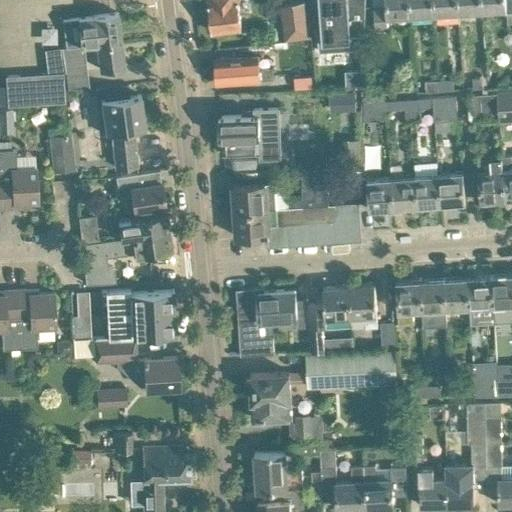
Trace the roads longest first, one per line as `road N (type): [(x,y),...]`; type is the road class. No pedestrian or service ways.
road 1 (residential): [(202,270),(511,246)]
road 2 (residential): [(170,0),(202,270)]
road 3 (residential): [(202,270),(218,511)]
